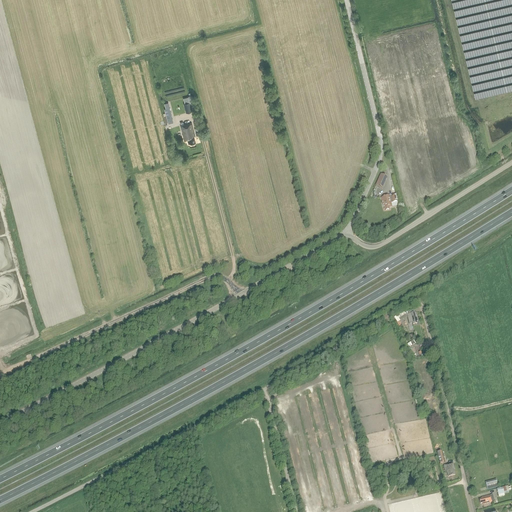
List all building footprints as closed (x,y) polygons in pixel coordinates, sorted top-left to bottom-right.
[(186,113),(192,112),(190,103),(184,105),(186,113)] [(192,123),(180,126),(183,135),(184,142),(188,141),(188,144),(190,144),(195,143),(194,136),(195,136),(192,123)] [(376,186),(382,189),(387,177),(381,174),(376,186)] [(389,208),(392,207),(391,203),(397,202),(396,196),(392,197),(392,196),(390,195),(381,197),(384,209),(385,209),(385,210),(390,209),(389,208)] [(407,315),(409,323),(412,323),(413,324),(417,323),(417,321),(418,321),(416,313),(414,313),(413,309),(405,311),(406,315),(407,315)] [(399,319),(406,315),(404,311),(393,317),(396,323),(400,321),(399,319)] [(439,439),(437,440),(438,444),(441,443),(442,449),(448,447),(447,442),(449,441),(448,437),(445,437),(444,433),(438,435),(439,439)] [(448,477),(457,474),(454,463),(445,466),(448,477)] [(507,486),(497,489),(498,495),(504,494),(504,493),(509,492),(507,486)] [(483,505),(494,502),(493,494),(481,497),(482,498),(479,499),(480,504),(483,503),(483,505)]
